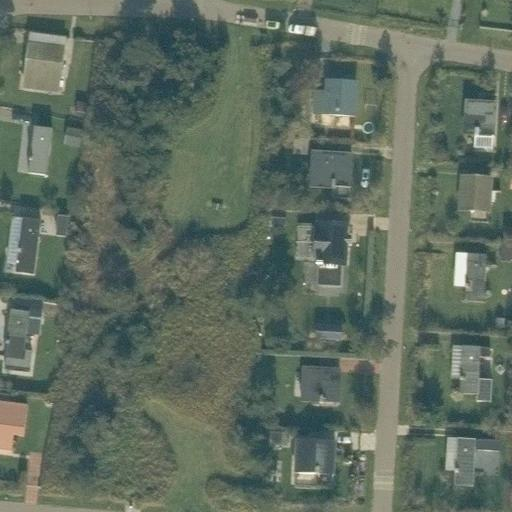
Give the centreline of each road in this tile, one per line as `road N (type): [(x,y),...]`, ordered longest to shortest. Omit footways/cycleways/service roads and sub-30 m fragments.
road 1 (residential): [(374,511),(405,47)]
road 2 (residential): [(405,47),(192,11)]
road 3 (residential): [(192,11),(8,6),(0,14)]
